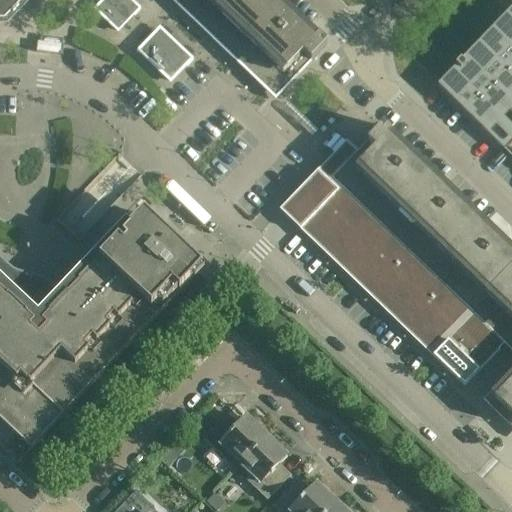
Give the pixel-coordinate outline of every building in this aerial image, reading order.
[(0,0),(0,19),(4,19),(22,0),(179,0),(272,88),(302,56),(310,64),(313,61),(326,47),(308,30),(276,0),(0,0)] [(127,0),(106,0),(95,11),(117,33),(139,11),(127,0)] [(451,72),(437,87),(484,133),(485,132),(499,118),(511,103),(511,9),(506,15),(493,29),(479,44),(465,58),(451,72)] [(160,31),(139,53),(169,82),(190,60),(160,31)] [(511,103),(499,118),(485,132),(504,151),(511,143),(503,135),(510,128),(511,130),(511,103)] [(281,213),(292,223),(292,224),(299,230),(463,387),(507,341),(511,345),(511,382),(494,402),(511,419),(511,251),(485,225),(471,212),(466,207),(446,187),(440,182),(428,171),(423,166),(402,146),(397,141),(383,127),(366,144),(361,149),(357,154),(345,143),(344,145),(345,146),(281,213)] [(511,130),(510,128),(503,135),(511,143),(511,142),(511,130)] [(0,421),(17,437),(31,450),(201,270),(143,214),(90,272),(49,317),(0,268),(0,421)] [(238,468),(266,439),(246,420),(236,430),(223,418),(202,440),(223,461),(227,457),(238,468)] [(266,439),(238,468),(249,478),(246,482),(267,503),(288,480),(276,469),(286,458),(266,439)] [(162,455),(157,460),(168,470),(173,465),(162,455)] [(330,511),(336,506),(316,487),(306,497),(293,485),(272,508),(276,511),(330,511)] [(153,511),(143,502),(143,503),(135,495),(129,490),(108,511),(153,511)]
